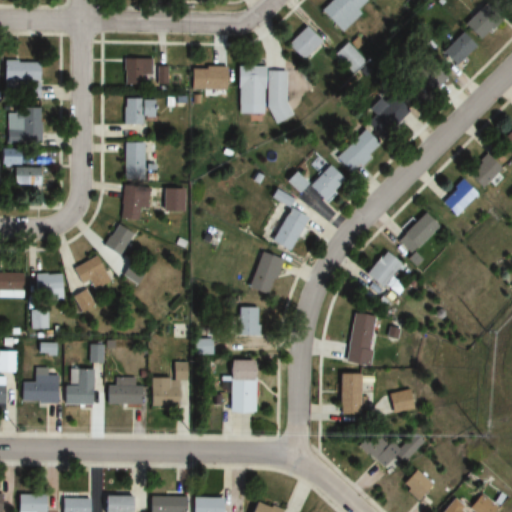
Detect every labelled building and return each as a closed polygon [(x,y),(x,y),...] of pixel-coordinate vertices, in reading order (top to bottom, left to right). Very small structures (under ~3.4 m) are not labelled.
[(367,4),(363,0),(329,0),(318,12),(339,32),(367,4)] [(460,25),(476,41),(500,17),(484,1),(460,25)] [(300,61),(319,42),(303,26),(284,45),(300,61)] [(471,47),(458,33),(437,53),(451,67),(471,47)] [(332,55),(351,74),(363,61),(344,42),(332,55)] [(121,86),(140,86),(140,75),(149,75),(149,59),(121,59),(121,86)] [(0,81),(37,82),(37,61),(0,60),(0,81)] [(438,89),(439,67),(418,66),(416,88),(438,89)] [(187,91),(223,91),(223,67),(187,67),(187,91)] [(235,115),(261,114),(260,67),(235,68),(235,115)] [(154,68),(154,85),(165,85),(165,68),(154,68)] [(284,71),(266,71),(266,120),(284,120),(284,71)] [(363,122),(377,139),(406,113),(392,96),(363,122)] [(121,124),(142,124),(142,119),(149,119),(149,99),(121,99),(121,124)] [(2,144),(37,144),(37,111),(2,111),(2,144)] [(376,147),(355,127),(328,155),(349,175),(376,147)] [(511,150),(511,127),(500,139),(511,150)] [(142,142),(121,142),(121,176),(142,176),(142,142)] [(15,150),(0,149),(0,165),(15,166),(15,150)] [(465,175),(481,190),(499,169),(483,155),(465,175)] [(339,181),(324,166),(304,186),(319,201),(339,181)] [(36,168),(9,168),(9,185),(36,185),(36,168)] [(438,202),(454,218),(476,196),(460,180),(438,202)] [(135,221),(136,209),(145,209),(146,189),(120,187),(117,220),(135,221)] [(287,252),(303,218),(283,208),(267,242),(287,252)] [(410,254),(437,227),(422,213),(396,239),(410,254)] [(100,248),(117,258),(131,235),(115,224),(100,248)] [(380,290),(398,263),(381,251),(363,278),(380,290)] [(279,260),(257,253),(245,289),(266,297),(279,260)] [(92,292),(110,281),(94,256),(70,271),(80,287),(86,282),(92,292)] [(0,298),(22,299),(22,274),(0,273),(0,298)] [(61,275),(32,275),(32,301),(61,301),(61,275)] [(80,313),(93,306),(84,290),(72,298),(80,313)] [(234,308),(234,336),(256,336),(256,308),(234,308)] [(28,311),(28,329),(47,329),(47,311),(28,311)] [(367,366),(370,316),(348,315),(345,365),(367,366)] [(11,353),(0,352),(0,373),(11,374),(11,353)] [(226,413),(251,413),(251,362),(226,362),(226,413)] [(146,378),(146,406),(186,407),(186,363),(169,363),(169,379),(146,378)] [(44,369),(29,369),(29,383),(17,383),(17,403),(55,403),(55,376),(44,376),(44,369)] [(61,405),(91,405),(91,369),(70,369),(70,386),(61,386),(61,405)] [(357,376),(336,376),(336,418),(357,418),(357,376)] [(136,404),(136,385),(102,385),(102,404),(136,404)] [(412,409),(408,390),(385,395),(390,414),(412,409)] [(354,446),(380,468),(393,452),(367,430),(354,446)] [(398,484),(414,500),(429,486),(412,470),(398,484)] [(464,511),(453,499),(438,511),(495,511),(498,509),(482,493),(464,511)] [(45,511),(45,495),(14,495),(13,511),(45,511)] [(100,511),(129,511),(130,497),(100,497),(100,511)] [(145,511),(183,511),(184,498),(146,498),(145,511)] [(219,511),(220,498),(190,498),(189,511),(219,511)] [(58,500),(57,511),(89,511),(89,500),(58,500)] [(278,511),(252,501),(247,511),(278,511)]
